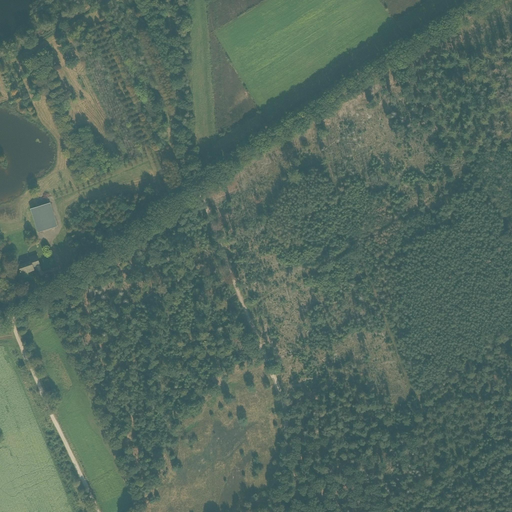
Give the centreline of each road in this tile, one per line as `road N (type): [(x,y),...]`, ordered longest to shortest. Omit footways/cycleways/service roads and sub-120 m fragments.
road 1 (track): [(246,309),(355,247),(414,396),(511,338)]
road 2 (track): [(198,187),(487,0)]
road 3 (track): [(198,187),(11,317)]
road 4 (track): [(11,317),(93,511)]
road 5 (track): [(269,506),(285,434),(282,399),(246,309)]
road 6 (track): [(175,0),(185,142),(198,187)]
road 7 (track): [(246,309),(198,187)]
